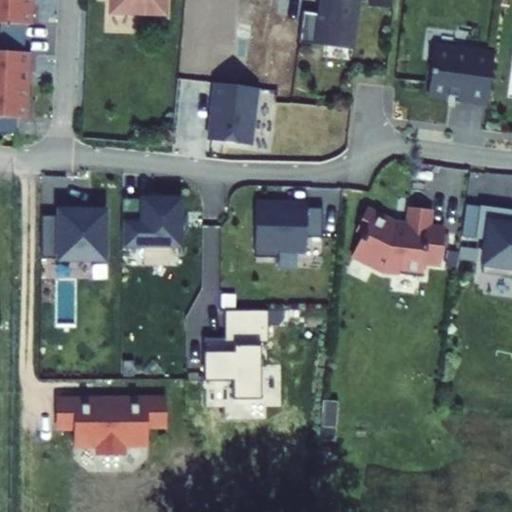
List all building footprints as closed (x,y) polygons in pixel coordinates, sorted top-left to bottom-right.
[(0,0),(0,31),(8,32),(33,32),(38,33),(39,0),(0,0)] [(113,0),(113,1),(121,1),(121,16),(169,17),(169,0),(113,0)] [(325,23),(308,21),(305,52),(359,58),(364,9),(327,4),(325,23)] [(8,32),(7,59),(31,60),(33,32),(8,32)] [(436,56),(430,101),(460,105),(460,108),(490,112),(496,64),(436,56)] [(7,59),(0,58),(0,125),(36,126),(38,60),(31,60),(7,59)] [(256,87),(217,82),(212,143),(251,147),(256,87)] [(181,194),(123,192),(123,251),(184,249),(181,194)] [(256,201),(256,258),(318,260),(319,203),(256,201)] [(108,209),(54,209),(53,262),(110,262),(108,209)] [(511,216),(482,212),(477,245),(488,246),(484,280),(511,284),(511,216)] [(394,229),(368,216),(358,236),(365,239),(353,262),(374,273),(376,269),(386,274),(402,276),(402,281),(425,284),(427,266),(443,268),(446,240),(430,238),(432,216),(412,214),(409,236),(398,235),(394,229)] [(268,344),(269,311),(224,311),(223,339),(202,341),(203,382),(233,382),(233,400),(263,402),(259,346),(268,344)] [(166,396),(54,398),(55,425),(72,426),(74,451),(95,450),(94,457),(125,457),(125,448),(150,450),(149,431),(166,430),(166,396)] [(175,491),(208,492),(210,429),(178,427),(175,491)]
